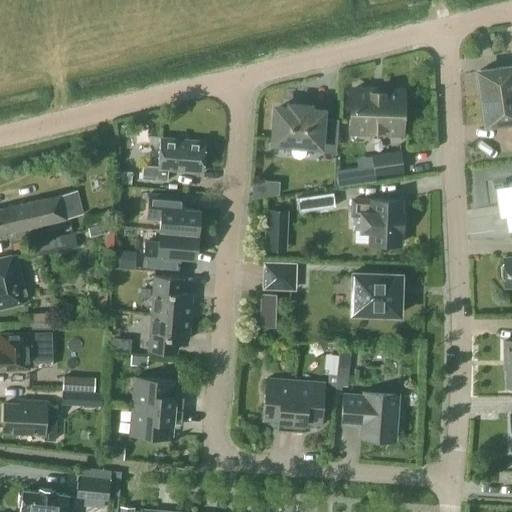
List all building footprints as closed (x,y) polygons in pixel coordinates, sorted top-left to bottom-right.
[(511,65),(477,70),(481,97),(511,92),(511,65)] [(364,87),(358,87),(355,89),(352,89),(350,130),(369,131),(372,134),(378,134),(381,132),(400,132),(401,112),(403,109),(404,103),(401,100),(402,91),(367,89),(364,87)] [(511,92),(481,97),(485,124),(511,119),(511,92)] [(307,107),(290,105),(289,109),(276,108),(273,141),(316,144),(316,150),(334,151),(336,120),(320,118),(320,111),(307,110),(307,107)] [(204,142),(160,138),(157,166),(142,165),(141,179),(166,181),(167,168),(201,171),(204,142)] [(402,168),(400,153),(372,157),(374,172),(402,168)] [(337,185),(347,184),(345,170),(335,171),(337,185)] [(131,172),(121,171),(120,182),(131,183),(131,172)] [(278,182),(253,180),(251,199),(278,194),(278,182)] [(511,182),(493,185),(498,215),(504,214),(506,230),(511,228),(511,182)] [(82,214),(76,191),(0,208),(0,238),(11,236),(12,241),(26,237),(25,233),(33,231),(32,226),(82,214)] [(184,196),(174,195),(149,193),(147,217),(160,218),(159,230),(196,233),(198,209),(183,208),(184,196)] [(334,206),(332,193),(297,198),(299,211),(334,206)] [(369,242),(399,243),(399,231),(401,231),(402,213),(400,213),(400,200),(371,199),(371,200),(353,199),(352,214),(360,214),(360,230),(370,230),(369,242)] [(269,209),(268,232),(284,232),(285,210),(269,209)] [(196,233),(159,230),(158,242),(145,241),(143,265),(178,268),(179,256),(194,257),(196,233)] [(37,255),(76,246),(73,231),(34,240),(37,255)] [(127,251),(119,250),(118,268),(126,268),(127,251)] [(0,307),(26,301),(15,254),(0,257),(0,307)] [(511,256),(503,257),(503,264),(500,267),(500,278),(504,281),(504,287),(511,287),(511,256)] [(294,264),(264,263),(264,287),(293,288),(294,264)] [(400,274),(352,272),(351,312),(399,313),(399,295),(401,295),(401,285),(400,285),(400,274)] [(191,293),(182,293),(184,278),(153,275),(150,313),(189,316),(191,293)] [(107,287),(93,286),(92,305),(106,306),(107,287)] [(26,321),(49,320),(49,312),(26,313),(26,321)] [(177,353),(179,339),(188,339),(189,316),(150,313),(147,351),(177,353)] [(51,355),(50,332),(26,333),(26,332),(0,333),(0,368),(28,368),(27,356),(51,355)] [(135,348),(135,336),(117,335),(117,348),(135,348)] [(511,341),(503,341),(504,359),(508,359),(508,387),(511,386),(511,341)] [(338,348),(336,367),(334,393),(341,393),(341,386),(347,386),(347,367),(350,349),(338,348)] [(147,365),(148,355),(131,354),(130,364),(147,365)] [(95,378),(62,377),(61,390),(94,391),(95,378)] [(132,406),(182,410),(183,396),(173,396),(175,380),(135,377),(132,406)] [(290,431),(294,381),(265,379),(262,419),(277,420),(277,430),(290,431)] [(294,381),(290,431),(304,432),(305,422),(320,423),(323,383),(294,381)] [(102,393),(61,391),(61,404),(102,406),(102,393)] [(397,395),(363,393),(363,395),(344,394),(342,423),(355,424),(356,421),(361,422),(360,436),(393,438),(397,395)] [(54,440),(55,419),(56,405),(45,405),(46,402),(30,401),(29,405),(3,403),(2,431),(44,433),(44,440),(54,440)] [(182,410),(132,406),(130,435),(170,439),(171,423),(181,424),(182,410)] [(124,447),(107,445),(106,459),(123,460),(124,447)] [(103,468),(78,465),(75,496),(107,499),(109,480),(110,468),(103,468)] [(53,490),(38,488),(38,491),(22,490),(22,493),(18,492),(17,504),(20,505),(19,511),(65,511),(67,494),(53,493),(53,490)]
